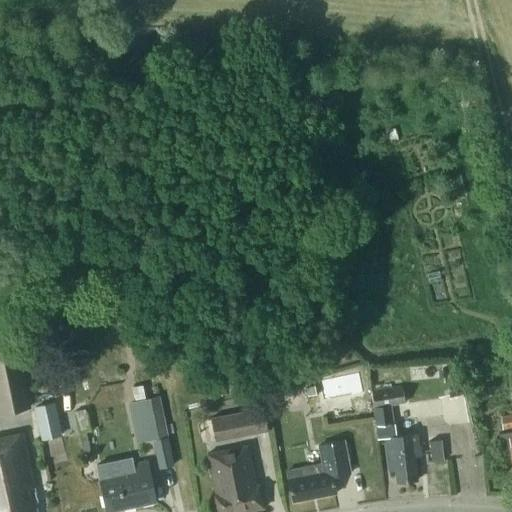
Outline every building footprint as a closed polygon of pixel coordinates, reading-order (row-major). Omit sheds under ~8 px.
[(463,172),(449,176),(455,196),(468,193),(463,172)] [(446,250),(449,263),(463,259),(459,247),(446,250)] [(0,413),(31,407),(18,343),(0,347),(0,413)] [(347,383),(335,385),(339,401),(350,399),(347,383)] [(402,384),(371,388),(373,406),(372,406),(374,426),(375,426),(377,440),(385,438),(390,471),(395,471),(395,483),(418,481),(415,456),(420,456),(418,432),(394,433),(391,404),(405,402),(402,384)] [(145,425),(165,420),(159,395),(140,399),(145,425)] [(267,430),(263,406),(211,416),(215,440),(267,430)] [(90,430),(86,408),(74,410),(79,433),(90,430)] [(511,427),(511,413),(501,415),(503,429),(511,427)] [(0,511),(31,511),(30,503),(37,501),(21,431),(0,435),(0,511)] [(511,431),(499,433),(501,450),(511,449),(511,454),(511,431)] [(175,464),(169,436),(152,439),(158,467),(175,464)] [(337,493),(334,477),(352,473),(345,439),(319,443),(323,463),(286,470),(292,501),(337,493)] [(444,460),(442,439),(428,440),(430,461),(444,460)] [(215,511),(244,511),(264,508),(259,484),(256,484),(248,445),(207,453),(215,492),(212,493),(215,511)] [(107,511),(157,501),(148,459),(126,464),(128,473),(100,479),(107,511)]
